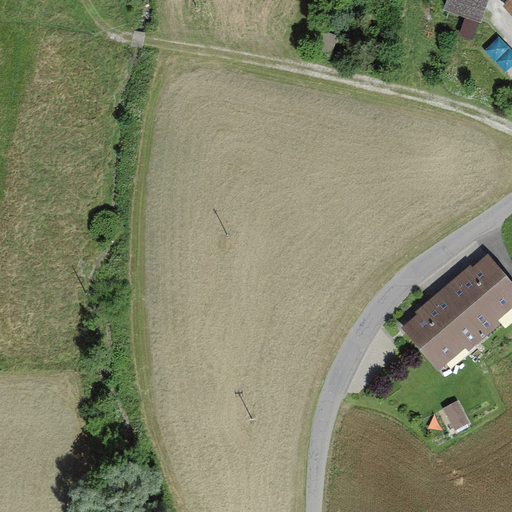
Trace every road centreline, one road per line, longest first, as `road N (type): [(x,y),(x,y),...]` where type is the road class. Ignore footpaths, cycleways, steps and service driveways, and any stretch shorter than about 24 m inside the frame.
road 1 (track): [(511,129),(308,70),(123,36),(84,0)]
road 2 (unclassified): [(511,202),(373,315),(322,429),(314,511)]
